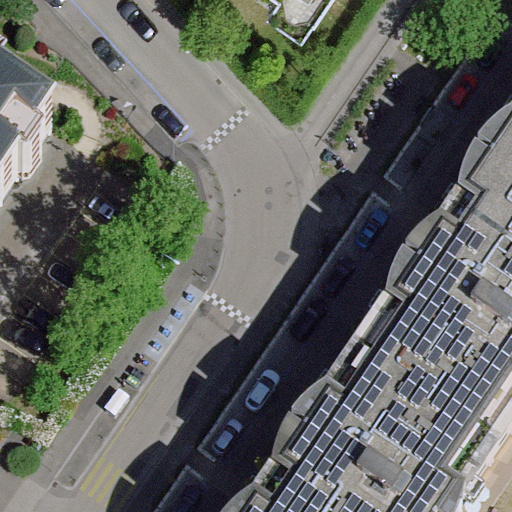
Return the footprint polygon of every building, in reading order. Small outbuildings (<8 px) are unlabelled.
[(271,0),(297,17),(309,0),(271,0)] [(0,96),(0,211),(54,133),(0,96)] [(511,158),(457,239),(511,277),(511,158)] [(511,277),(457,239),(363,376),(495,465),(511,439),(511,277)] [(363,376),(271,511),(462,511),(495,465),(363,376)]
